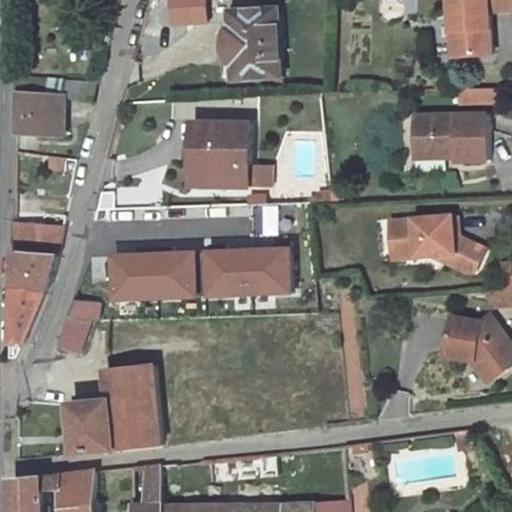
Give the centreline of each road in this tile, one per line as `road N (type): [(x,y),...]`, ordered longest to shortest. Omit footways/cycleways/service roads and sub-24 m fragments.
road 1 (unclassified): [(0,470),(511,413)]
road 2 (unclassified): [(140,0),(54,330),(24,377),(0,392)]
